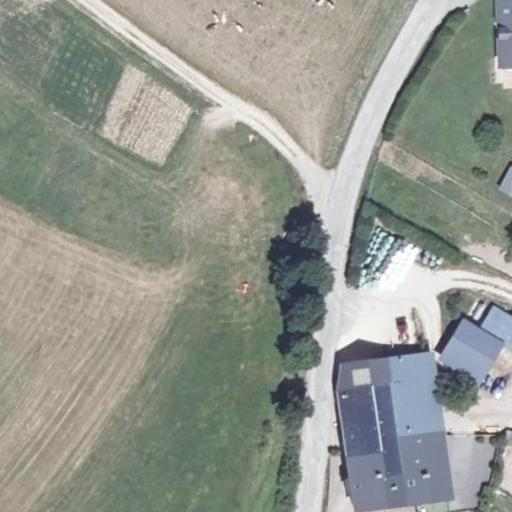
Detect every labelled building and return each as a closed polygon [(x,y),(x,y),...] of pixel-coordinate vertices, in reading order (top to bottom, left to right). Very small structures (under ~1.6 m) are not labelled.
[(511,0),(502,0),(502,63),(511,63),(511,0)] [(511,166),(500,190),(511,196),(511,166)] [(501,343),(511,350),(511,320),(494,308),(480,330),(501,343)] [(480,330),(465,320),(443,354),(457,363),(452,370),(473,385),(481,373),(501,343),(480,330)] [(348,387),(353,447),(410,440),(441,436),(433,351),(381,358),(382,383),(348,387)] [(441,436),(410,440),(416,499),(417,499),(418,511),(446,511),(448,511),(446,495),(447,495),(441,436)] [(410,440),(353,447),(358,505),(416,499),(410,440)]
